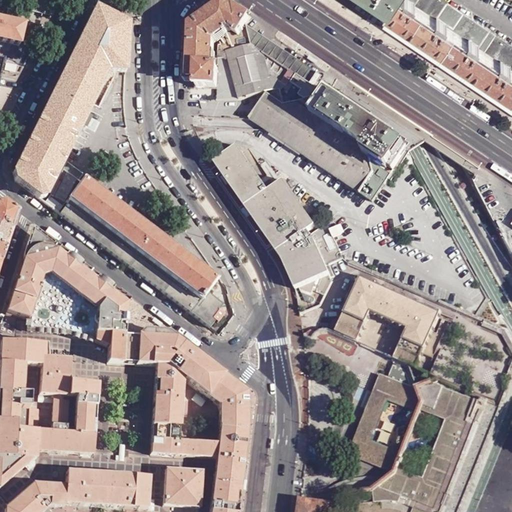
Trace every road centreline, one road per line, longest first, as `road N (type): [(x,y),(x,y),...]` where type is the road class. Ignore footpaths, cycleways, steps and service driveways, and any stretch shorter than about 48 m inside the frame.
road 1 (tertiary): [(155,0),(145,86),(150,137),(241,269),(261,316)]
road 2 (tertiary): [(511,298),(424,143),(361,0)]
road 3 (primary): [(279,0),(511,155)]
road 4 (tertiary): [(265,272),(172,131),(165,27)]
road 5 (residential): [(31,211),(207,344)]
road 6 (tertiary): [(285,444),(296,402),(291,340),(265,272)]
road 7 (residential): [(79,0),(0,149)]
